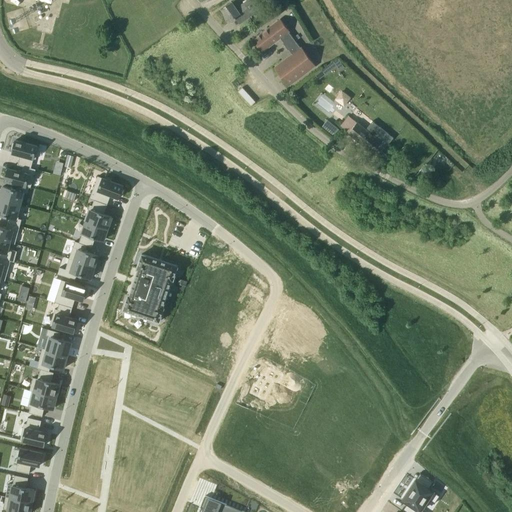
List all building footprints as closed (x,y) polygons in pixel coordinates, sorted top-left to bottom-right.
[(222,10),(230,22),(240,15),(244,20),(259,10),(252,0),(248,0),(236,8),(232,2),(222,10)] [(283,43),(286,47),(288,50),(289,50),(292,54),(274,68),(288,86),(315,65),(302,47),(301,48),(295,40),(289,32),(290,31),(280,19),(253,40),(262,52),(280,38),(284,43),(283,43)] [(319,80),(325,75),(321,69),(314,74),(319,80)] [(342,127),(347,131),(349,132),(348,133),(372,152),(376,147),(382,151),(389,141),(384,137),(381,141),(357,122),(350,117),(342,127)] [(12,142),(10,149),(11,149),(11,152),(19,154),(17,164),(29,167),(36,145),(14,140),(13,142),(12,142)] [(6,168),(3,180),(25,185),(28,174),(33,175),(34,169),(22,166),(21,171),(6,168)] [(101,177),(93,199),(105,203),(109,194),(117,197),(118,195),(119,195),(122,188),(121,188),(121,185),(110,180),(110,179),(103,176),(103,177),(101,177)] [(2,185),(0,192),(0,199),(19,205),(22,191),(27,192),(28,187),(16,183),(14,189),(2,185)] [(93,199),(85,220),(106,228),(110,216),(102,213),(105,203),(93,199)] [(0,214),(8,216),(6,222),(19,225),(20,219),(15,218),(18,205),(0,200),(0,214)] [(85,220),(78,242),(90,246),(93,237),(102,240),(106,228),(85,220)] [(0,226),(0,239),(9,241),(12,230),(17,232),(19,226),(7,222),(5,228),(0,226)] [(0,239),(0,257),(10,260),(11,254),(6,253),(9,242),(0,239)] [(73,241),(72,247),(77,249),(73,260),(93,266),(97,255),(84,251),(85,244),(73,241)] [(128,295),(123,310),(159,322),(164,307),(162,307),(171,281),(172,281),(177,266),(141,254),(136,269),(138,270),(129,296),(128,295)] [(0,274),(2,265),(8,266),(10,260),(0,257),(0,274)] [(64,269),(62,275),(74,279),(76,273),(90,278),(93,266),(73,260),(70,271),(64,269)] [(65,280),(59,303),(71,306),(74,297),(83,300),(83,297),(84,298),(86,290),(87,287),(65,280)] [(58,303),(52,325),(73,332),(74,329),(75,329),(77,322),(76,322),(77,319),(68,317),(71,307),(58,303)] [(47,329),(46,335),(50,336),(47,349),(67,355),(70,342),(58,339),(59,332),(47,329)] [(38,361),(37,368),(49,371),(50,365),(63,369),(66,355),(46,350),(43,363),(38,361)] [(40,369),(35,390),(56,396),(59,384),(50,382),(53,372),(40,369)] [(254,385),(250,393),(265,400),(274,381),(279,383),(283,375),(268,369),(265,376),(261,374),(258,381),(256,386),(254,385)] [(34,391),(29,412),(42,415),(44,406),(53,409),(56,396),(34,391)] [(28,417),(23,439),(45,444),(45,442),(46,442),(48,435),(47,434),(47,432),(39,430),(41,420),(28,417)] [(295,438),(284,460),(294,466),(297,461),(303,463),(309,453),(303,450),(306,444),(295,438)] [(22,450),(18,472),(30,475),(32,465),(41,467),(43,454),(22,450)] [(335,458),(349,467),(349,466),(353,459),(340,451),(336,458),(335,458)] [(311,475),(303,489),(308,491),(330,505),(331,504),(339,492),(336,491),(346,474),(347,475),(348,473),(333,464),(332,465),(333,466),(323,483),(311,475)] [(17,475),(13,497),(34,501),(36,490),(29,489),(31,478),(17,475)] [(415,480),(402,499),(421,511),(428,499),(435,504),(440,496),(415,480)] [(13,497),(10,511),(32,511),(35,501),(13,497)] [(207,497),(201,511),(245,511),(246,511),(207,497)]
